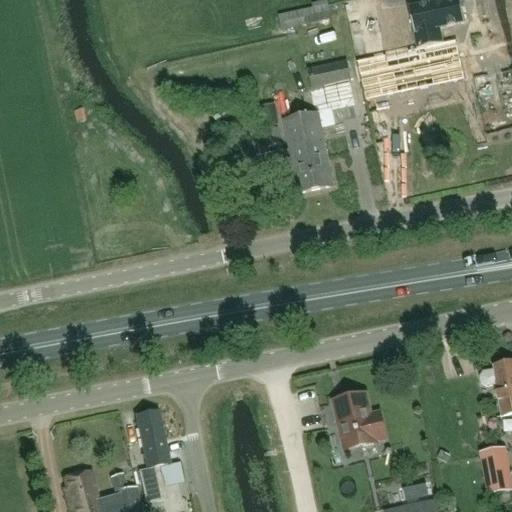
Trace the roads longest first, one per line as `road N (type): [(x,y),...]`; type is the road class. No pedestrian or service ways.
road 1 (unclassified): [(0,304),(511,198)]
road 2 (primary): [(0,354),(505,267)]
road 3 (unclassified): [(181,380),(511,314)]
road 4 (unclassified): [(0,417),(181,380)]
road 5 (track): [(299,511),(269,362)]
road 6 (unclassified): [(207,511),(181,380)]
